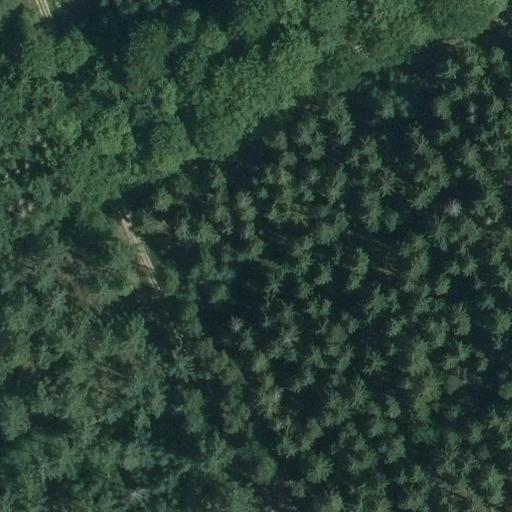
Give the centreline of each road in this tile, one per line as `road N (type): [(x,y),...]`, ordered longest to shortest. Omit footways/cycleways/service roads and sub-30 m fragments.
road 1 (track): [(40,0),(116,196),(274,511)]
road 2 (track): [(500,0),(0,255)]
